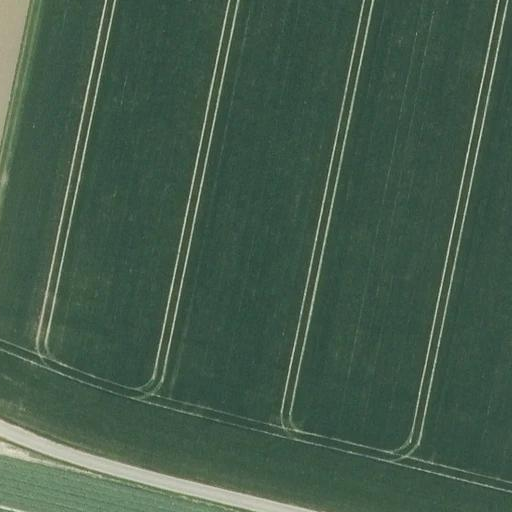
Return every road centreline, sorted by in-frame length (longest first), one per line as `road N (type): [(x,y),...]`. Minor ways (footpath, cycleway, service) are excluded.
road 1 (unclassified): [(296,511),(0,428)]
road 2 (track): [(34,0),(0,168)]
